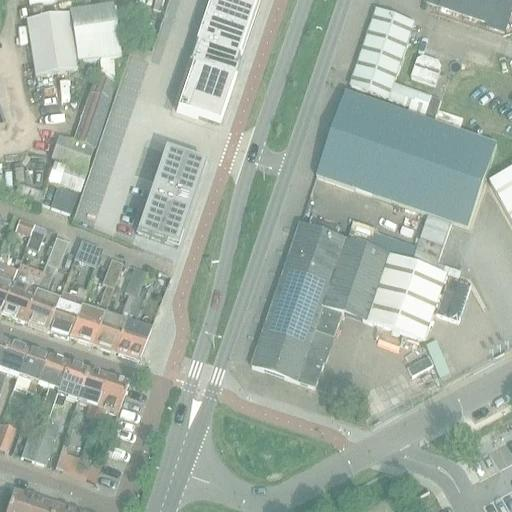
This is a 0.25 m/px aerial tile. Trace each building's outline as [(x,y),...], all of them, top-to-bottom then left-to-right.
[(27,0),(28,8),(52,4),(51,0),(27,0)] [(213,0),(213,1),(255,15),(260,0),(213,0)] [(440,9),(491,26),(489,30),(504,35),(511,12),(511,3),(500,0),(426,0),(425,3),(441,9),(440,9)] [(213,1),(205,23),(248,37),(255,15),(213,1)] [(76,73),(75,66),(120,59),(112,8),(67,16),(67,17),(26,23),(36,80),(76,73)] [(413,110),(418,95),(393,86),(414,25),(376,12),(350,88),(413,110)] [(205,23),(198,45),(240,59),(248,37),(205,23)] [(191,66),(191,67),(233,81),(240,59),(198,45),(198,46),(199,46),(192,66),(191,66)] [(191,67),(175,112),(197,119),(218,126),(233,81),(191,67)] [(95,79),(89,95),(110,102),(115,86),(95,79)] [(89,95),(85,107),(106,114),(110,102),(89,95)] [(485,182),(497,149),(387,111),(345,96),(331,137),(316,179),(358,194),(388,204),(427,217),(433,219),(451,226),(468,231),(485,182)] [(85,107),(81,120),(102,127),(106,114),(85,107)] [(81,120),(77,132),(97,139),(102,127),(81,120)] [(77,132),(73,144),(93,151),(97,139),(77,132)] [(58,139),(51,160),(86,172),(93,151),(73,144),(58,139)] [(151,187),(135,235),(176,249),(205,165),(163,151),(151,187)] [(55,164),(49,184),(79,194),(85,174),(55,164)] [(511,172),(491,185),(511,223),(511,172)] [(58,190),(51,210),(71,216),(78,197),(58,190)] [(435,274),(451,226),(433,219),(427,217),(411,265),(417,268),(421,269),(435,274)] [(33,227),(18,222),(14,234),(29,239),(33,227)] [(300,227),(251,369),(315,391),(323,366),(324,366),(341,316),(366,324),(423,344),(426,336),(432,317),(443,287),(445,280),(446,278),(435,274),(421,269),(417,268),(411,265),(389,258),(300,227)] [(39,281),(22,325),(46,333),(58,303),(44,298),(54,272),(56,272),(67,246),(55,241),(39,281)] [(82,304),(67,340),(90,348),(102,317),(113,291),(122,267),(111,262),(101,287),(105,289),(95,315),(85,311),(87,306),(82,304)] [(0,267),(0,314),(16,273),(0,267)] [(102,317),(90,348),(113,355),(125,325),(128,317),(135,300),(139,289),(144,276),(133,271),(123,296),(128,298),(118,322),(102,317)] [(16,273),(0,314),(0,316),(22,325),(39,281),(16,273)] [(471,287),(445,280),(443,287),(432,317),(459,325),(471,287)] [(135,300),(128,317),(137,320),(148,292),(139,289),(135,300)] [(58,303),(46,333),(67,340),(82,304),(86,294),(78,291),(74,299),(61,295),(58,303)] [(125,325),(113,355),(128,360),(136,363),(148,332),(125,325)] [(425,347),(440,380),(450,376),(436,343),(425,347)] [(0,363),(0,393),(6,376),(15,379),(11,390),(12,390),(16,379),(27,351),(7,344),(0,363)] [(16,379),(12,390),(33,397),(37,387),(47,358),(27,351),(16,379)] [(47,358),(37,387),(48,391),(39,418),(47,421),(51,408),(55,396),(67,365),(47,358)] [(51,408),(47,421),(52,408),(61,411),(64,400),(76,404),(87,372),(67,365),(55,396),(51,408)] [(87,372),(76,404),(88,409),(84,420),(92,422),(107,378),(87,372)] [(107,378),(92,422),(100,425),(104,413),(116,417),(128,385),(107,378)] [(41,439),(32,464),(45,468),(53,445),(58,429),(47,425),(42,440),(41,439)] [(0,427),(0,453),(5,455),(13,432),(0,427)] [(41,439),(28,435),(20,460),(32,464),(41,439)] [(76,468),(64,464),(61,473),(72,477),(76,468)] [(76,468),(72,477),(85,481),(88,472),(76,468)] [(5,511),(29,511),(34,500),(12,493),(5,511)] [(34,500),(29,511),(52,511),(54,507),(34,500)]
